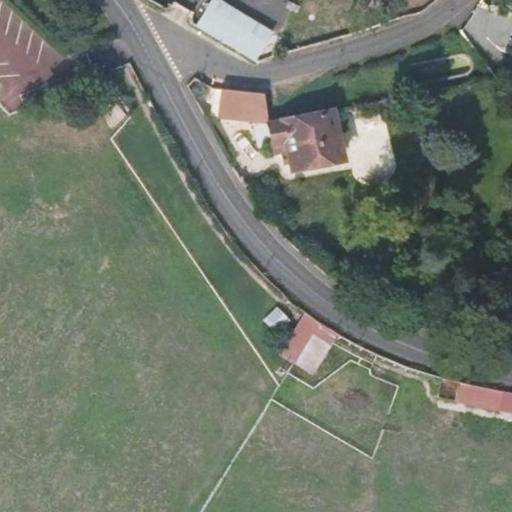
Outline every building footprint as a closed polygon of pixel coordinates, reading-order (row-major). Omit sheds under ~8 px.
[(268,34),(213,0),(211,0),(195,24),(252,59),(268,34)] [(334,161),(324,112),(261,124),(263,98),(216,94),(215,118),(251,120),(251,147),(278,143),(284,172),(334,161)] [(113,130),(128,118),(115,101),(100,112),(113,130)] [(276,305),(264,319),(279,332),(291,318),(276,305)] [(280,354),(313,375),(339,332),(306,312),(280,354)] [(458,401),(511,413),(511,390),(462,380),(458,401)]
